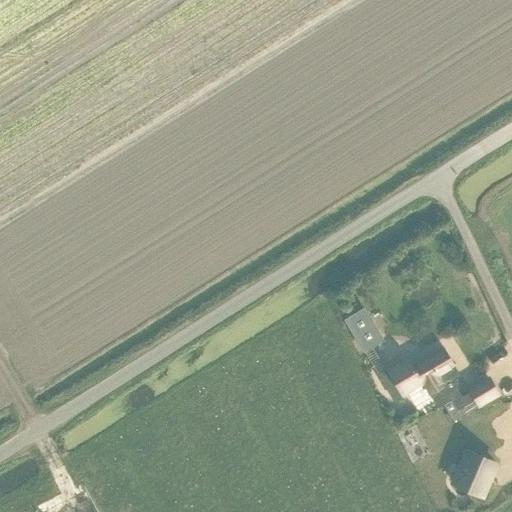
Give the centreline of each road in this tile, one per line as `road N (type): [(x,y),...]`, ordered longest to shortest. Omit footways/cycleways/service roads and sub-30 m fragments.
road 1 (unclassified): [(435,179),(0,454)]
road 2 (unclassified): [(511,330),(435,179)]
road 3 (track): [(0,371),(67,494)]
